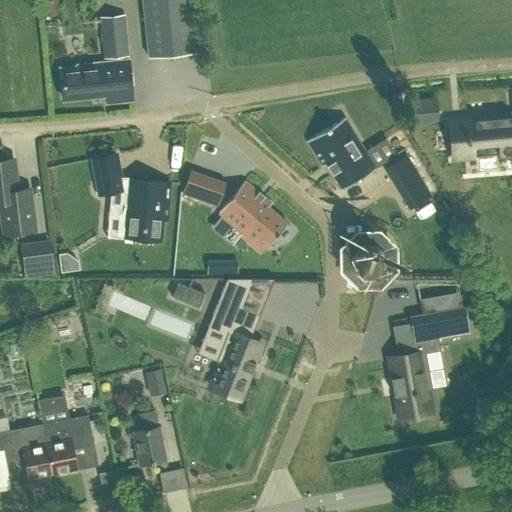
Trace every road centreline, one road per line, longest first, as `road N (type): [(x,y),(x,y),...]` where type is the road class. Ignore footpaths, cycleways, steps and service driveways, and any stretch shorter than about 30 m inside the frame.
road 1 (residential): [(279,511),(275,484),(331,340),(330,239),(318,215),(207,103)]
road 2 (residential): [(207,103),(404,71),(511,64)]
road 3 (unclassified): [(511,470),(296,511)]
road 4 (residential): [(0,128),(207,103)]
